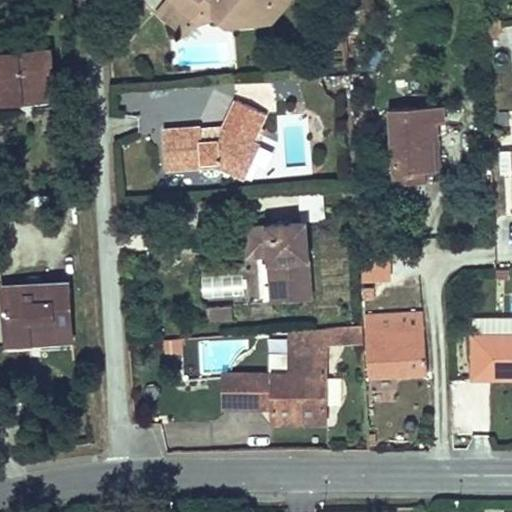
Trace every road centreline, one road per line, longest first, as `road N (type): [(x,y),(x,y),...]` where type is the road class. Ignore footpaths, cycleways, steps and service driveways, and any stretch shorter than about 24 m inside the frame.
road 1 (residential): [(125,474),(91,0)]
road 2 (tertiary): [(125,474),(511,476)]
road 3 (unknown): [(439,475),(435,273),(493,258)]
road 4 (tertiary): [(0,501),(125,474)]
